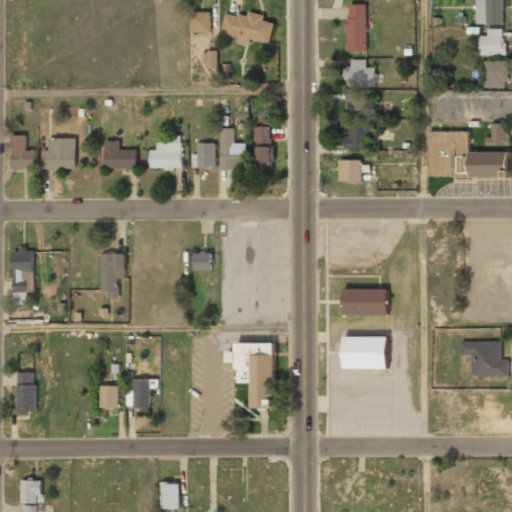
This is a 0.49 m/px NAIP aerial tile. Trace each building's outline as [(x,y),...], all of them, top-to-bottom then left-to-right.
[(476,0),(476,25),(504,25),(504,0),(476,0)] [(366,4),(347,4),(347,52),(366,52),(366,4)] [(221,36),(249,42),(250,39),(270,43),(274,22),(264,20),(265,18),(226,11),(221,36)] [(190,33),(210,33),(210,12),(190,12),(190,33)] [(506,56),(506,32),(479,32),(479,56),(506,56)] [(205,52),(205,67),(216,67),(216,52),(205,52)] [(377,67),(365,67),(365,59),(346,59),(346,86),(377,86),(377,67)] [(508,88),(508,62),(483,62),(483,88),(508,88)] [(373,98),(345,98),(345,115),(373,115),(373,98)] [(346,151),(367,151),(367,140),(376,140),(376,125),(346,125),(346,151)] [(491,146),(507,146),(507,125),(491,125),(491,146)] [(254,167),(272,167),(272,127),(254,127),(254,167)] [(243,144),(234,144),(234,129),(220,129),(220,170),(243,170),(243,144)] [(429,132),(429,178),(457,177),(457,156),(468,156),(468,177),(509,177),(509,152),(469,153),(469,132),(429,132)] [(35,151),(26,151),(26,136),(8,136),(8,169),(35,169),(35,151)] [(76,139),(49,139),(49,151),(43,151),(43,169),(76,169),(76,139)] [(104,169),(136,169),(136,150),(119,150),(119,141),(104,141),(104,169)] [(158,149),(150,149),(150,169),(181,169),(181,143),(158,143),(158,149)] [(194,143),(194,169),(214,169),(214,143),(194,143)] [(469,151),(453,151),(454,180),(470,179),(469,151)] [(339,182),(363,182),(363,161),(339,161),(339,182)] [(35,294),(34,249),(13,250),(13,306),(29,306),(29,294),(35,294)] [(194,270),(211,270),(211,252),(194,252),(194,270)] [(117,293),(117,279),(125,279),(125,253),(101,253),(101,293),(117,293)] [(388,288),(343,288),(343,316),(388,316),(388,288)] [(389,337),(343,337),(343,369),(389,369),(389,337)] [(501,359),(501,342),(460,342),(460,356),(471,356),(471,376),(509,376),(509,359),(501,359)] [(275,343),(236,343),(237,353),(229,353),(229,363),(238,363),(238,384),(251,384),(251,409),(275,409),(275,343)] [(34,373),(18,373),(18,416),(34,416),(34,373)] [(150,378),(132,378),(132,410),(150,410),(150,378)] [(100,407),(118,407),(118,385),(100,385),(100,407)] [(506,484),(506,468),(482,468),(482,479),(471,479),(471,494),(487,494),(487,484),(506,484)] [(42,480),(21,480),(21,503),(42,503),(42,480)] [(178,511),(178,483),(161,483),(161,511),(178,511)]
